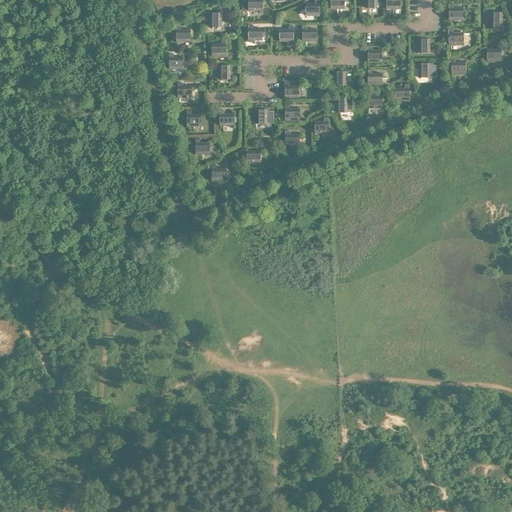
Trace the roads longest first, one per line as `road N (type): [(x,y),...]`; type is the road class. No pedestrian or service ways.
road 1 (unknown): [(0,133),(68,205),(43,257),(27,329),(45,363),(58,422),(134,504),(129,511)]
road 2 (track): [(511,392),(215,366),(133,318)]
road 3 (track): [(66,511),(95,422),(166,382),(215,366)]
